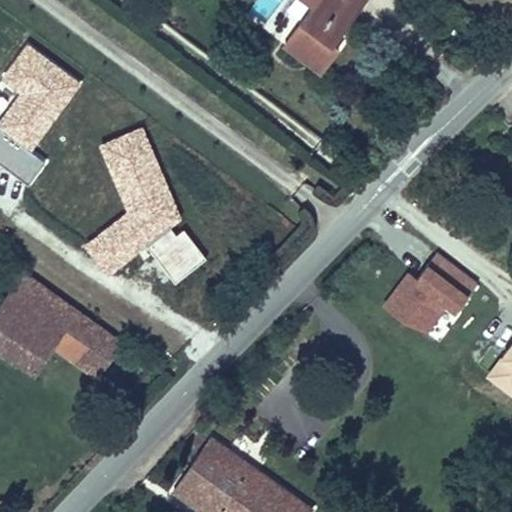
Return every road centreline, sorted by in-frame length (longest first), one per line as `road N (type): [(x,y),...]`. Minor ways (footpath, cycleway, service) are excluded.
road 1 (tertiary): [(71,511),(378,190),(511,63)]
road 2 (unknown): [(339,231),(41,0)]
